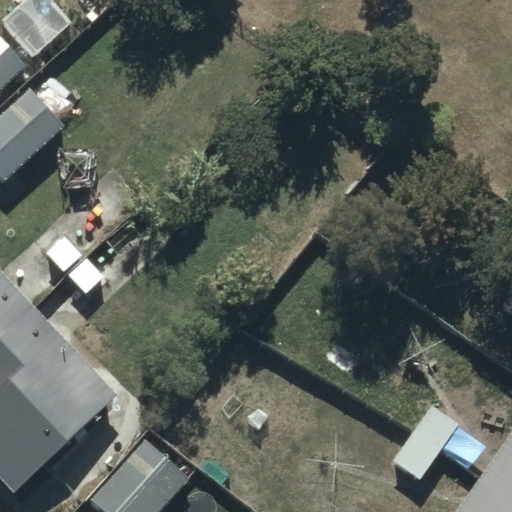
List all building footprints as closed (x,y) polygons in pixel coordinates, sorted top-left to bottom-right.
[(0,82),(23,61),(0,35),(0,82)] [(0,106),(0,170),(2,173),(61,120),(27,82),(0,106)] [(0,472),(17,490),(119,394),(0,267),(0,472)] [(511,511),(511,425),(446,511),(511,511)] [(143,440),(89,501),(101,511),(157,511),(187,479),(143,440)]
